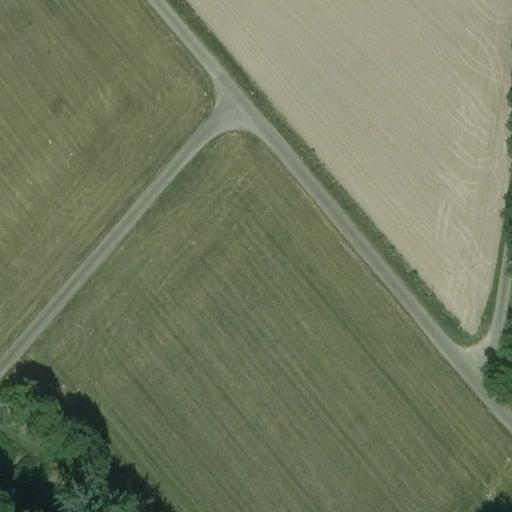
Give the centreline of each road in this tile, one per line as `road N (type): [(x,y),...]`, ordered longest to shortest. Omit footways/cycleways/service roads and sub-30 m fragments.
road 1 (unclassified): [(240,101),(511,422)]
road 2 (unclassified): [(240,101),(198,139),(0,371)]
road 3 (unclassified): [(155,0),(240,101)]
